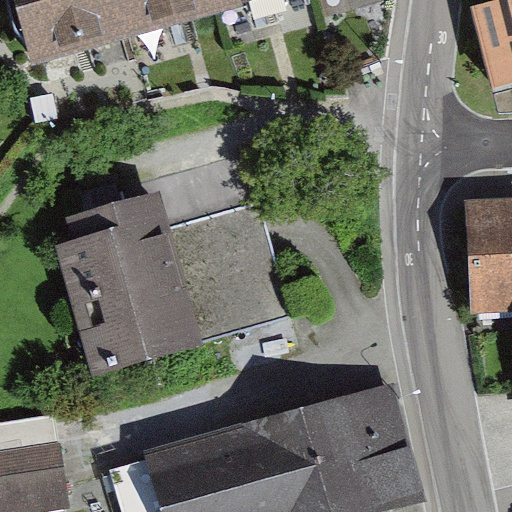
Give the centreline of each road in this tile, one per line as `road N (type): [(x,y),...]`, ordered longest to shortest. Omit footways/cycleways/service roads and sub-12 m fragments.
road 1 (unclassified): [(470,511),(422,270),(422,146)]
road 2 (unclassified): [(422,146),(437,0)]
